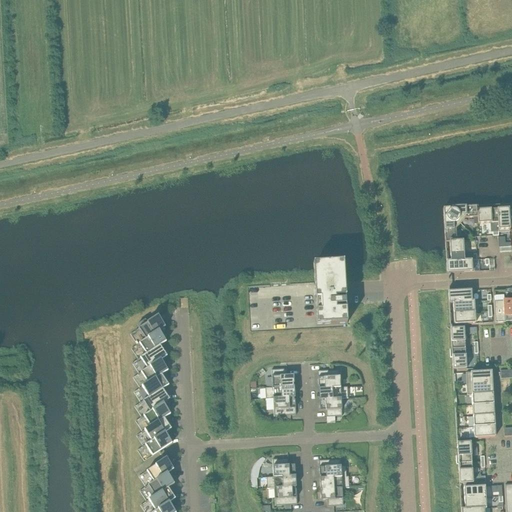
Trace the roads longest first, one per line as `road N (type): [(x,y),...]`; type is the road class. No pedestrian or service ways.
road 1 (unclassified): [(0,164),(348,88)]
road 2 (unclassified): [(348,88),(511,51)]
road 3 (residential): [(403,434),(394,288)]
road 4 (residential): [(190,447),(181,309)]
